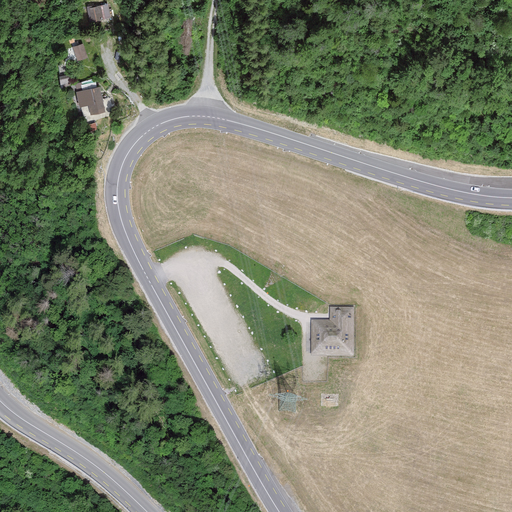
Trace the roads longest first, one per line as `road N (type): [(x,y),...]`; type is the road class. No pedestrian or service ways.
road 1 (secondary): [(279,511),(120,222),(115,185),(134,141),(168,116),(219,113),(446,187),(511,197)]
road 2 (secondary): [(0,403),(93,465),(145,511)]
